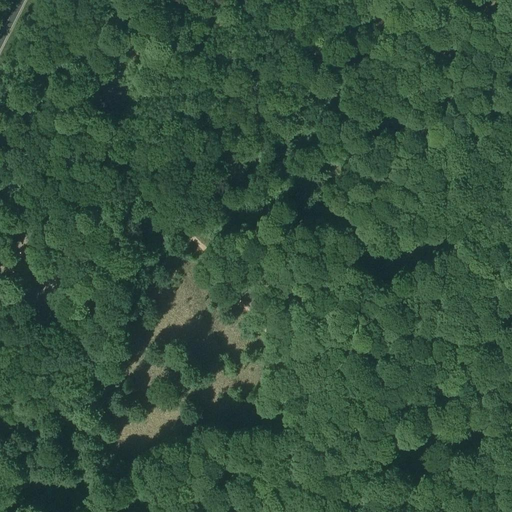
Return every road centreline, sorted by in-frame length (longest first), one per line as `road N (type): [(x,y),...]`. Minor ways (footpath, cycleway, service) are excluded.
road 1 (track): [(149,185),(271,338),(308,511)]
road 2 (track): [(135,174),(111,145),(68,116),(55,90),(109,0)]
road 3 (track): [(374,35),(432,51),(511,56)]
